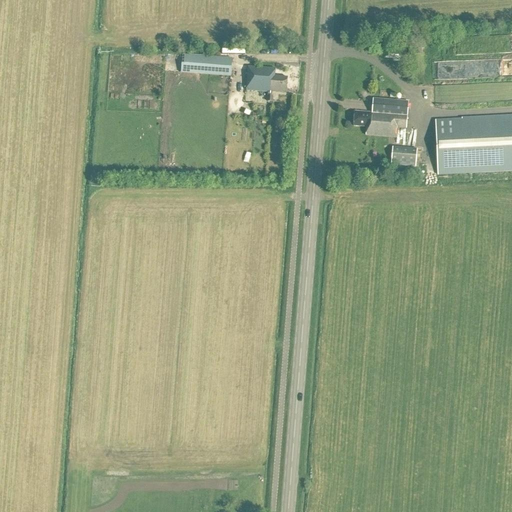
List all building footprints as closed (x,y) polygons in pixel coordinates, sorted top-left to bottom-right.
[(165,72),(231,77),(232,60),(166,54),(165,72)] [(274,78),(275,69),(247,67),(245,91),(267,93),(267,102),(272,103),(273,93),(286,94),(287,78),(274,78)] [(366,128),(366,136),(396,139),(397,129),(406,129),(408,103),(373,100),(372,114),(354,113),(353,127),(366,128)] [(511,171),(511,118),(435,122),(438,175),(511,171)] [(416,164),(417,150),(392,148),(391,162),(416,164)] [(190,511),(191,499),(80,489),(77,511),(190,511)]
